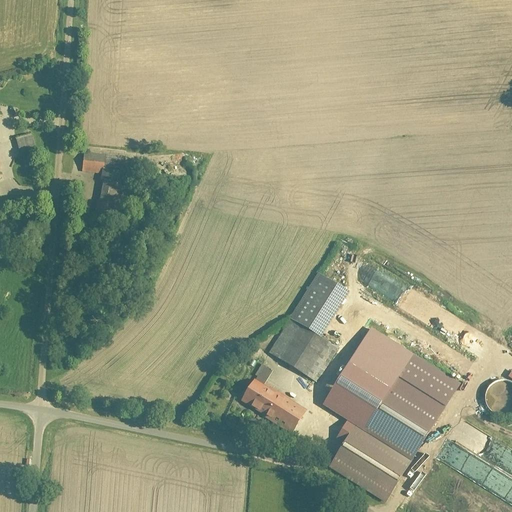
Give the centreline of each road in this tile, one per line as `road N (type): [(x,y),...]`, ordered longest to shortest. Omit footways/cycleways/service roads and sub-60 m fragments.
road 1 (unclassified): [(70,0),(40,410)]
road 2 (unclassified): [(40,410),(291,473),(350,511)]
